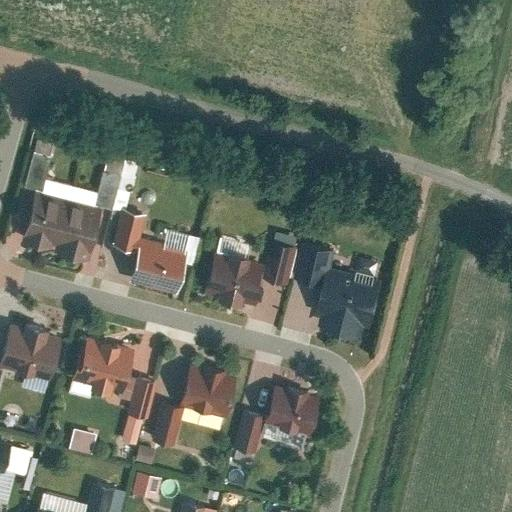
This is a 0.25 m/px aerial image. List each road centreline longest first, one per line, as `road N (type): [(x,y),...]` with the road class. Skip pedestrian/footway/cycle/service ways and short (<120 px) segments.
road 1 (unclassified): [(511,210),(429,170),(27,65)]
road 2 (residential): [(324,511),(344,426),(345,395),(331,364),(272,339),(0,272)]
